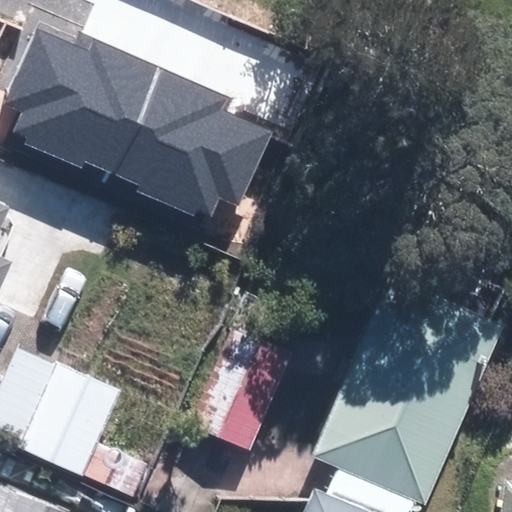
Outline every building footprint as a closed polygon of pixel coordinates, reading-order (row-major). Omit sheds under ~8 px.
[(87,164),(114,176),(161,68),(95,39),(88,53),(39,32),(7,105),(26,113),(16,134),(29,140),(24,150),(82,175),(87,164)] [(138,199),(194,223),(198,213),(212,219),(221,199),(239,207),(273,131),(224,110),(229,98),(161,68),(114,176),(142,189),(138,199)] [(0,281),(9,261),(0,256),(0,230),(11,205),(0,200),(0,281)] [(417,511),(424,496),(434,500),(511,314),(395,265),(318,449),(341,458),(331,484),(319,479),(305,511),(417,511)] [(264,328),(279,295),(249,281),(188,415),(254,445),(300,344),(264,328)] [(15,348),(0,382),(0,431),(20,440),(18,446),(85,475),(99,442),(123,387),(56,359),(54,365),(15,348)] [(99,442),(85,475),(134,495),(148,462),(99,442)] [(90,511),(92,509),(0,474),(0,511),(90,511)]
